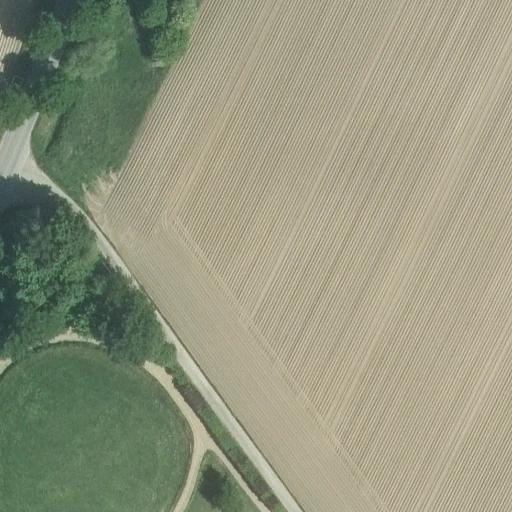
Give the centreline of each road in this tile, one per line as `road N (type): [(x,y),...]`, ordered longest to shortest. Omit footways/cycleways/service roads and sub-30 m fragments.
road 1 (track): [(0,364),(53,331),(118,337),(167,373),(205,429)]
road 2 (tertiary): [(65,0),(0,178)]
